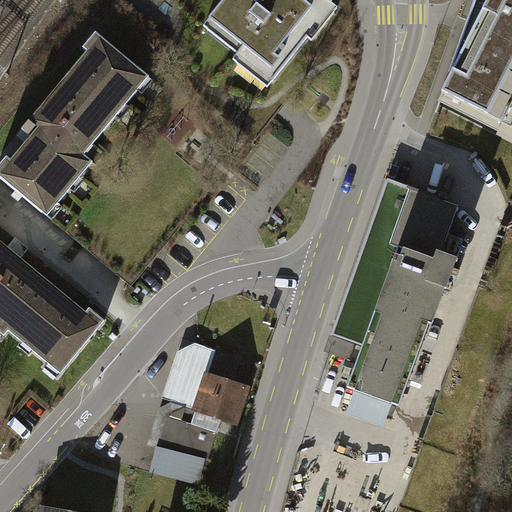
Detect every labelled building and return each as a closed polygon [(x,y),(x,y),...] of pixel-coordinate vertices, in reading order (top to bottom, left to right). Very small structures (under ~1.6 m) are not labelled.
[(318,11),(303,0),(228,0),(209,26),(272,73),(318,11)] [(511,0),(474,0),(449,72),(452,73),(442,92),(511,126),(511,0)] [(150,79),(97,35),(85,50),(89,53),(31,122),(40,129),(12,163),(8,159),(0,167),(0,177),(49,218),(94,165),(84,157),(150,79)] [(387,182),(387,181),(331,335),(362,347),(347,388),(400,407),(430,324),(432,325),(445,288),(446,289),(464,240),(448,234),(458,207),(442,202),(443,199),(388,179),(387,182)] [(511,229),(501,225),(398,511),(452,511),(471,461),(463,458),(511,322),(511,229)] [(0,336),(4,339),(9,334),(61,377),(105,324),(90,311),(87,315),(0,242),(0,336)] [(162,398),(173,402),(193,408),(192,411),(221,420),(237,425),(250,386),(209,373),(216,350),(195,343),(177,352),(162,398)] [(208,460),(221,420),(192,411),(193,408),(173,402),(158,408),(146,445),(155,448),(156,446),(208,460)] [(155,448),(149,472),(199,485),(206,459),(156,446),(155,448)]
